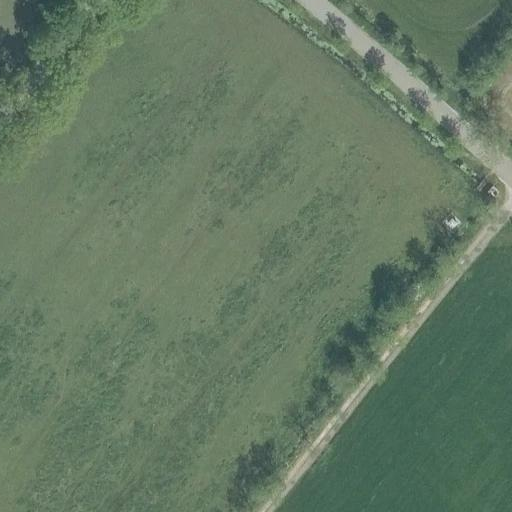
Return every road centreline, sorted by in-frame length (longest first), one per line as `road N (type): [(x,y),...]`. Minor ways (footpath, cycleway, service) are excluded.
road 1 (track): [(511,197),(270,511)]
road 2 (unclassified): [(511,176),(305,0)]
road 3 (unclassified): [(0,126),(100,0)]
